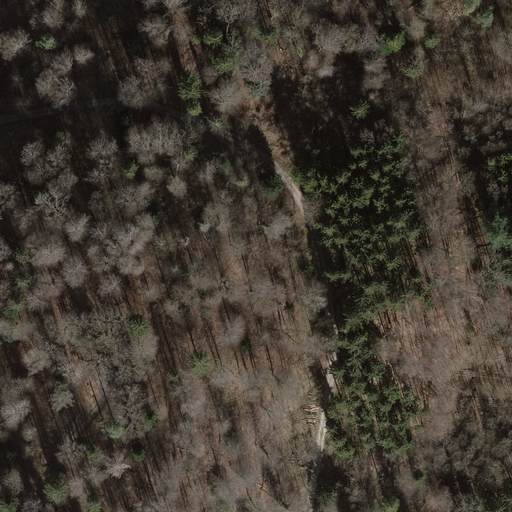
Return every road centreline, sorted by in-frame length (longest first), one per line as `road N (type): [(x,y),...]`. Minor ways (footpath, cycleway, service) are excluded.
road 1 (track): [(0,120),(139,103),(252,147),(277,167),(310,220),(333,334),(309,511)]
road 2 (track): [(20,511),(41,468),(103,392),(144,363)]
